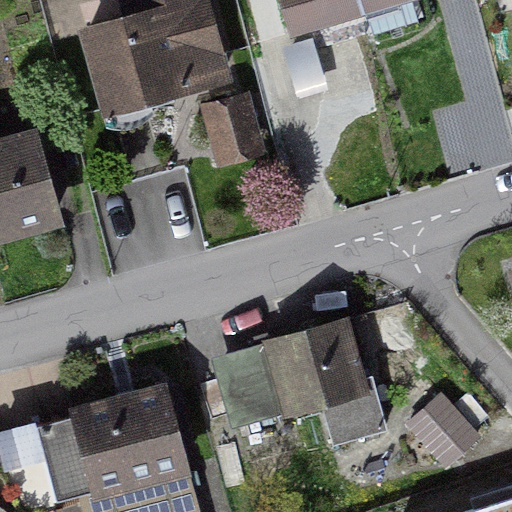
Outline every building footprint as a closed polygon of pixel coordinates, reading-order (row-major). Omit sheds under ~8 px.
[(85,34),(105,110),(219,79),(197,0),(125,0),(131,21),(85,34)] [(279,0),(289,31),(359,10),(391,0),(279,0)] [(323,82),(312,45),(286,53),(296,90),(323,82)] [(219,145),(246,137),(237,104),(210,111),(219,145)] [(0,232),(52,219),(30,141),(0,149),(0,232)] [(252,347),(255,357),(218,368),(234,427),(320,404),(331,445),(382,430),(368,379),(356,383),(339,323),(252,347)] [(193,511),(182,468),(162,393),(0,434),(0,483),(13,511),(59,511),(56,502),(79,496),(82,511),(193,511)] [(511,511),(511,495),(489,503),(461,511),(511,511)]
